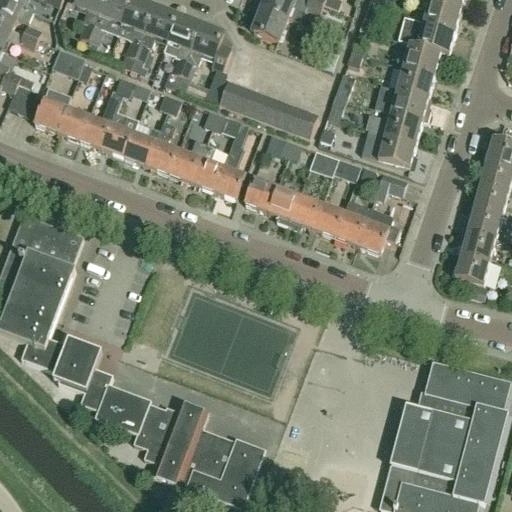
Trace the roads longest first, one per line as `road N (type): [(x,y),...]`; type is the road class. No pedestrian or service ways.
road 1 (residential): [(403,305),(144,208)]
road 2 (residential): [(403,305),(476,99)]
road 3 (residential): [(144,208),(0,151)]
road 4 (residential): [(96,331),(144,208)]
